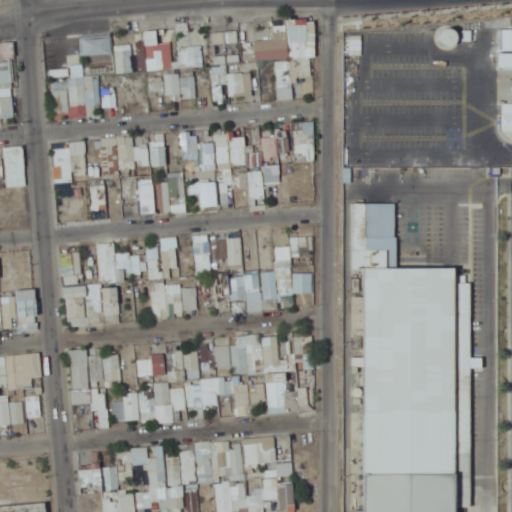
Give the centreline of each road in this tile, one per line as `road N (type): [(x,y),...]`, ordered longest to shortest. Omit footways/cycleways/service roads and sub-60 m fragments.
road 1 (secondary): [(68,511),(25,0)]
road 2 (residential): [(329,511),(327,0)]
road 3 (residential): [(0,444),(329,415)]
road 4 (residential): [(0,341),(328,310)]
road 5 (residential): [(0,236),(327,207)]
road 6 (residential): [(0,129),(327,103)]
road 7 (secondary): [(237,0),(0,17)]
